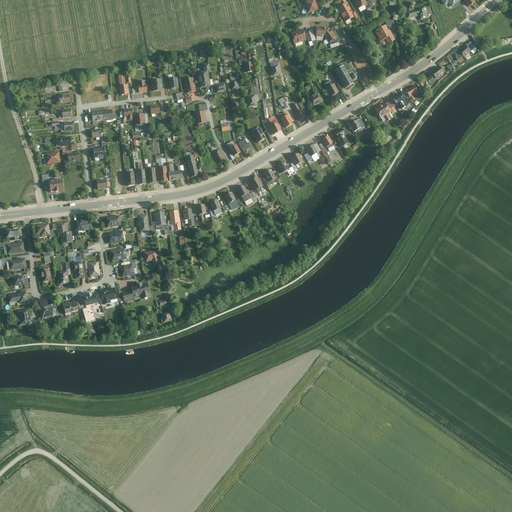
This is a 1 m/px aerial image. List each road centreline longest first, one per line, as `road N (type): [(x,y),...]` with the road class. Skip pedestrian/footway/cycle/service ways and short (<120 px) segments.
road 1 (tertiary): [(499,0),(427,61),(231,177),(185,194),(94,205)]
road 2 (residential): [(94,205),(107,281),(38,298),(26,213)]
road 3 (residential): [(167,97),(80,108),(94,205)]
road 4 (residential): [(0,40),(43,210)]
road 5 (unclassified): [(0,475),(40,452),(118,511)]
